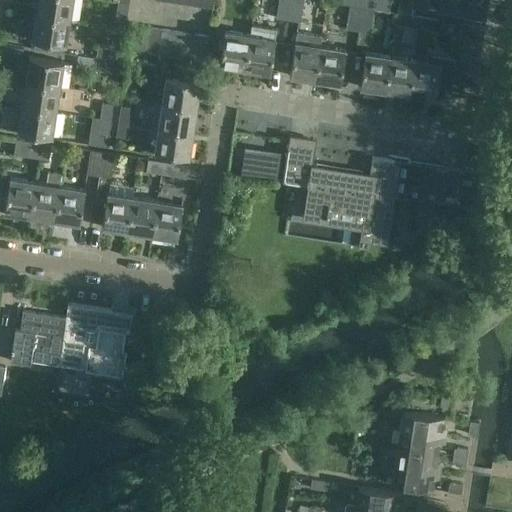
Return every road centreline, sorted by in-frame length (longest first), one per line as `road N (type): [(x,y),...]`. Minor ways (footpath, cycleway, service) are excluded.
road 1 (residential): [(0,255),(193,287)]
road 2 (residential): [(488,136),(510,0)]
